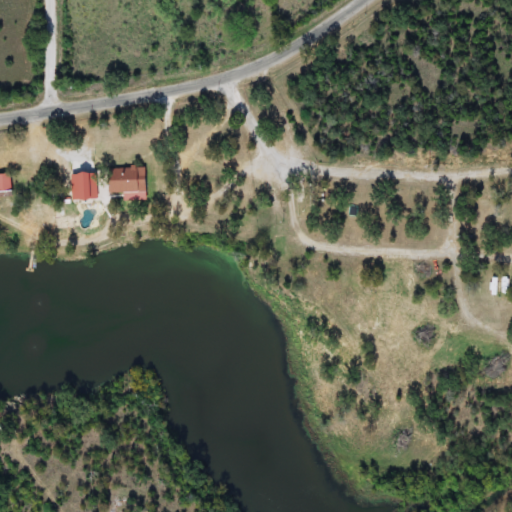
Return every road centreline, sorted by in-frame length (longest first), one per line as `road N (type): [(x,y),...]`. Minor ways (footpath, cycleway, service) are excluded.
road 1 (tertiary): [(0,114),(228,75),(260,64),(361,0)]
road 2 (residential): [(511,164),(456,172),(299,161),(264,139),(228,75)]
road 3 (residential): [(511,253),(310,242),(292,216),(282,155)]
road 4 (residential): [(456,172),(455,248),(465,304),(491,328),(511,333)]
